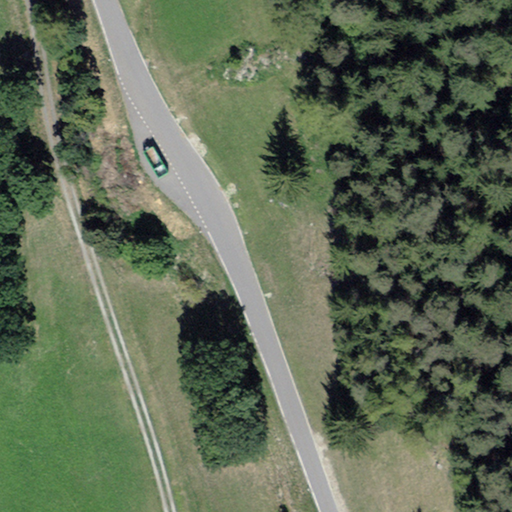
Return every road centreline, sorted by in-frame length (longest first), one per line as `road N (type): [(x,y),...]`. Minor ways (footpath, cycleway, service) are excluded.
road 1 (tertiary): [(105,0),(158,136),(231,256),(327,511)]
road 2 (track): [(24,0),(50,151),(166,511)]
